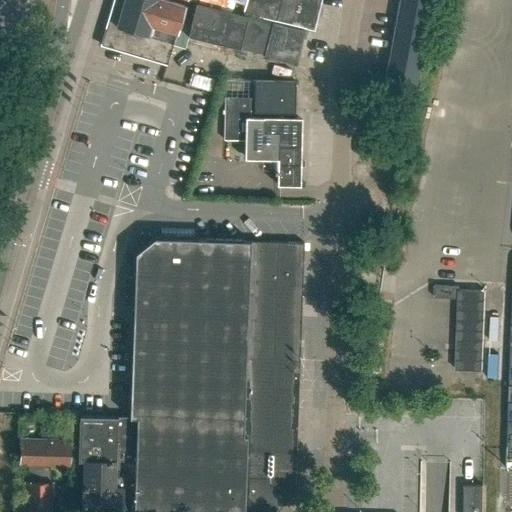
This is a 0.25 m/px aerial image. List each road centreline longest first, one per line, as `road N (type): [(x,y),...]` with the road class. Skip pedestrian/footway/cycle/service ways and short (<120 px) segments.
road 1 (residential): [(335,511),(344,82),(355,0)]
road 2 (secondary): [(0,254),(60,51)]
road 3 (residential): [(37,8),(0,134)]
